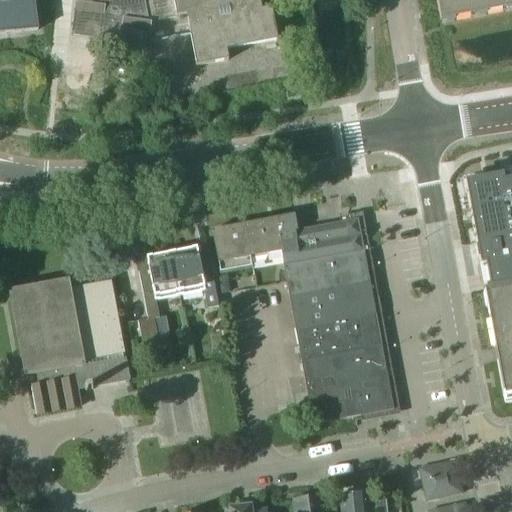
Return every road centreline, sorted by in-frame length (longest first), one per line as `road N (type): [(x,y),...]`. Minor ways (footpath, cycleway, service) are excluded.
road 1 (residential): [(79,511),(382,451)]
road 2 (unclassified): [(0,173),(100,177),(305,147)]
road 3 (residential): [(476,440),(418,139)]
road 4 (residential): [(414,119),(391,0)]
